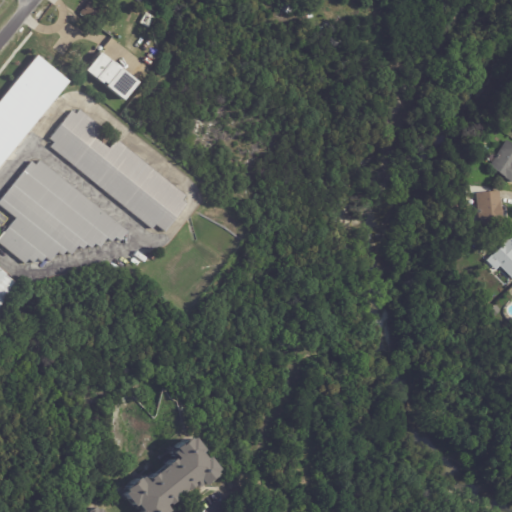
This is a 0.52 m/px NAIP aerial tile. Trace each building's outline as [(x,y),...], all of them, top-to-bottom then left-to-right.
[(148,10),(154,0),(163,6),(156,16),(148,10)] [(92,4),(100,10),(90,23),(79,14),(88,1),(92,4)] [(146,9),(142,15),(135,10),(140,4),(146,9)] [(286,15),(278,11),(282,4),(290,9),(286,15)] [(136,83),(98,52),(84,70),(121,101),(136,83)] [(0,165),(66,80),(33,55),(0,97),(0,165)] [(103,129),(95,139),(109,149),(116,140),(185,196),(182,200),(186,204),(163,232),(155,225),(151,230),(50,148),(53,143),(49,140),(71,111),(76,115),(79,110),(103,129)] [(511,185),(488,168),(491,164),(487,161),(490,156),(494,158),(505,142),(511,146),(511,185)] [(123,235),(118,241),(114,237),(110,242),(105,238),(98,247),(93,244),(89,248),(85,245),(81,249),(77,245),(69,255),(64,251),(61,256),(56,252),(49,262),(44,258),(41,262),(36,259),(32,263),(27,259),(24,264),(0,244),(0,238),(15,219),(0,206),(0,200),(30,162),(35,165),(38,161),(126,232),(123,235)] [(498,191),(500,223),(478,225),(477,210),(471,210),(470,194),(474,193),(474,192),(498,190),(498,191)] [(511,241),(511,279),(498,265),(493,269),(485,260),(508,237),(511,241)] [(0,301),(0,272),(14,284),(0,301)] [(496,305),(501,310),(494,317),(488,311),(496,305)] [(199,452),(197,453),(203,459),(205,457),(216,470),(214,472),(215,474),(213,476),(214,477),(202,486),(201,485),(198,488),(193,482),(191,484),(192,485),(168,505),(172,511),(170,511),(140,511),(134,505),(131,508),(121,495),(123,492),(121,490),(134,478),(136,480),(139,477),(144,483),(146,481),(144,479),(151,473),(152,474),(162,465),(169,459),(170,460),(173,459),(168,453),(171,451),(170,449),(177,442),(178,443),(184,438),(186,440),(189,438),(200,451),(199,452)]
